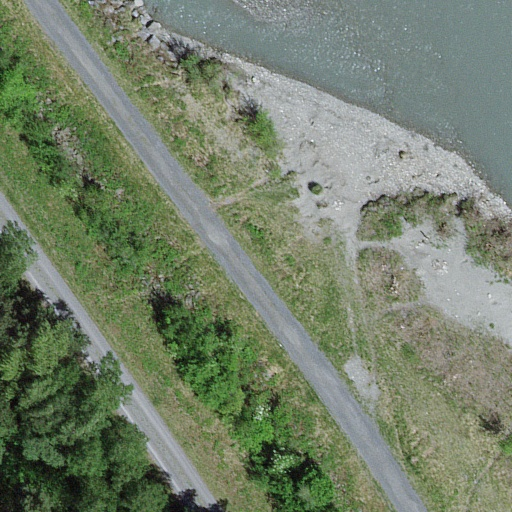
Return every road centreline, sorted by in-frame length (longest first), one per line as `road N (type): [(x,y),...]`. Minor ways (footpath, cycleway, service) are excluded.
road 1 (track): [(411,511),(45,0)]
road 2 (track): [(0,210),(211,511)]
